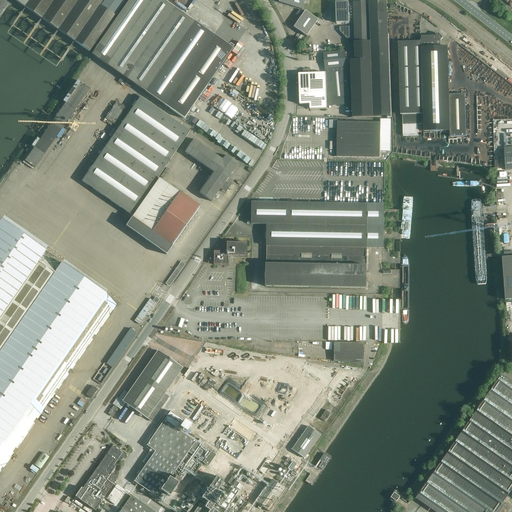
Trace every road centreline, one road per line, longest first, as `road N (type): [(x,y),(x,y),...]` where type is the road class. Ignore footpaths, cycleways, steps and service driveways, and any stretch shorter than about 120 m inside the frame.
road 1 (unclassified): [(20,511),(273,149),(288,64),(263,0)]
road 2 (unclassified): [(511,75),(407,0)]
